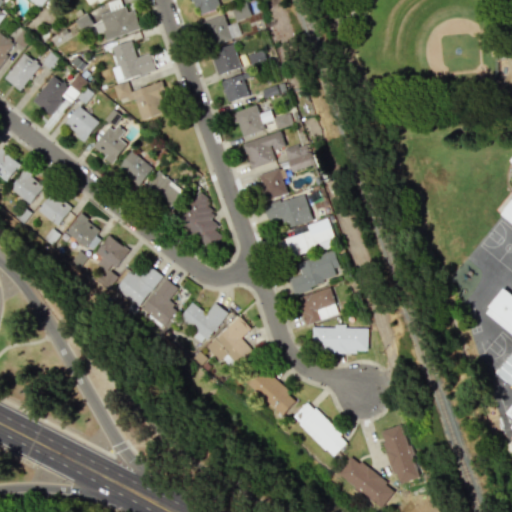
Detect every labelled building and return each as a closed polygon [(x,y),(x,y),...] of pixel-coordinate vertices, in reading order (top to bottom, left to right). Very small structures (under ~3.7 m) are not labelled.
[(105,40),(140,28),(133,9),(125,12),(120,0),(112,0),(106,2),(109,10),(99,14),(101,21),(93,24),(96,33),(102,31),(105,40)] [(193,0),(197,14),(218,9),(216,0),(193,0)] [(234,20),(250,15),(246,3),(230,7),(234,20)] [(235,22),(226,25),(222,15),(200,22),(208,46),(240,35),(235,22)] [(116,66),(111,67),(115,82),(154,70),(149,52),(135,57),(130,40),(110,46),(116,66)] [(217,74),(240,66),(232,43),(209,51),(217,74)] [(3,77),(19,90),(38,65),(23,53),(3,77)] [(220,81),(227,102),(249,94),(242,73),(220,81)] [(65,97),(70,101),(76,94),(53,74),(32,99),(49,115),(65,97)] [(141,119),(169,110),(159,81),(130,91),(126,80),(112,85),(117,101),(133,96),(141,119)] [(262,123),(272,120),(269,110),(258,112),(256,105),(233,112),(240,136),(264,130),(262,123)] [(83,140),(98,122),(77,106),(63,124),(83,140)] [(118,138),(122,133),(109,124),(92,148),(112,163),(126,144),(118,138)] [(241,143),(249,168),(274,160),(271,150),(284,146),(279,131),(241,143)] [(301,143),(283,148),(290,171),(309,165),(301,143)] [(139,184),(152,167),(131,150),(117,167),(139,184)] [(281,168),(256,174),(262,199),(287,193),(281,168)] [(9,188),(29,203),(43,185),(23,170),(9,188)] [(168,209),(183,190),(157,170),(143,189),(168,209)] [(211,249),(222,236),(214,230),(218,225),(210,219),(215,213),(205,205),(209,199),(199,191),(175,220),(211,249)] [(311,220),(303,193),(262,205),(267,222),(280,218),(284,228),(311,220)] [(68,209),(47,196),(37,212),(58,225),(68,209)] [(511,199),(511,334),(484,312),(503,288),(511,295),(511,222),(501,214),(511,199)] [(79,214),(65,233),(85,247),(99,228),(79,214)] [(307,231),(276,240),(281,257),(334,241),(327,218),(305,224),(307,231)] [(95,252),(100,257),(95,264),(104,270),(96,281),(106,289),(132,253),(108,235),(95,252)] [(300,274),(288,278),(292,292),(341,277),(333,250),(296,262),(300,274)] [(138,277),(129,270),(114,288),(136,307),(162,276),(148,265),(138,277)] [(179,310),(167,301),(177,287),(163,277),(140,309),(166,328),(179,310)] [(337,314),(329,287),(297,297),(305,324),(337,314)] [(227,311),(213,302),(206,313),(190,302),(179,318),(192,328),(188,334),(203,345),(227,311)] [(205,347),(218,361),(227,353),(238,364),(252,351),(240,338),(250,328),(238,315),(205,347)] [(312,327),(312,352),(367,351),(367,326),(312,327)] [(511,355),(511,385),(496,373),(511,355)] [(296,400),(261,367),(246,383),(281,416),(296,400)] [(347,441),(308,401),(292,416),(331,457),(347,441)] [(419,477),(403,423),(380,430),(395,484),(419,477)] [(336,474),(380,507),(394,489),(350,455),(336,474)]
